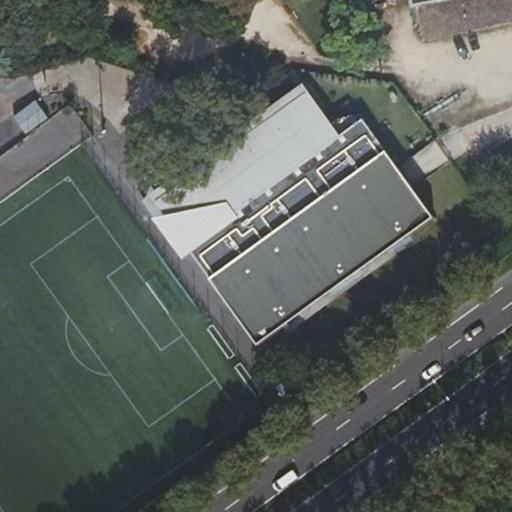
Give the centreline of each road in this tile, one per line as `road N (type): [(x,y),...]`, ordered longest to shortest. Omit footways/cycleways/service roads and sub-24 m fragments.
road 1 (primary): [(511,304),(224,511)]
road 2 (primary): [(326,511),(511,373)]
